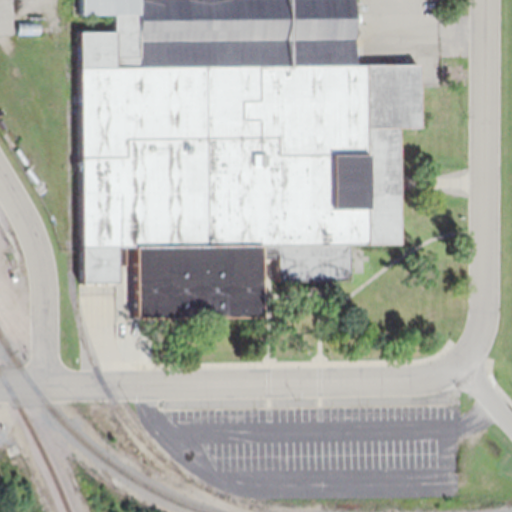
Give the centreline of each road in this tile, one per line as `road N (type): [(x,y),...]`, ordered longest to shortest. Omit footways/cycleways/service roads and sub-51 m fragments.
road 1 (residential): [(0,387),(416,378),(458,364)]
road 2 (residential): [(484,0),(484,310),(478,340),(458,364)]
road 3 (residential): [(0,175),(38,251),(47,386)]
